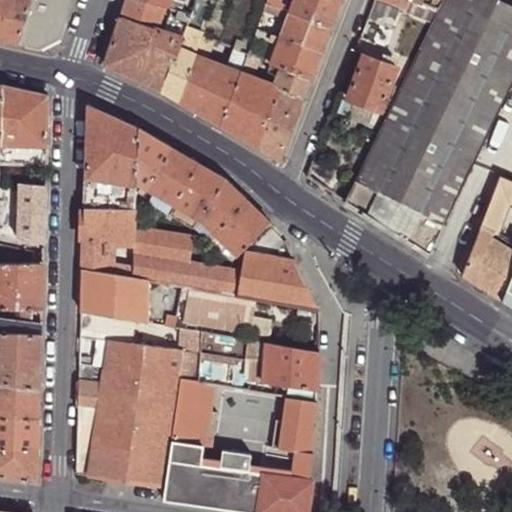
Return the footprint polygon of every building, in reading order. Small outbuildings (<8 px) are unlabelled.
[(0,0),(0,41),(18,46),(19,44),(17,43),(28,12),(31,0),(0,0)] [(71,7),(72,0),(31,0),(28,12),(47,18),(52,20),(58,3),(71,7)] [(146,0),(125,0),(120,17),(158,30),(162,19),(166,6),(146,0)] [(170,0),(168,7),(171,8),(181,11),(184,0),(170,0)] [(186,0),(183,12),(191,14),(196,2),(191,0),(186,0)] [(331,27),(339,5),(325,0),(294,0),(290,11),(331,27)] [(434,23),(345,202),(429,255),(511,84),(511,7),(497,0),(444,0),(439,11),(434,23)] [(419,4),(410,0),(406,12),(434,23),(439,11),(429,7),(419,4)] [(432,0),(429,7),(439,11),(444,0),(432,0)] [(374,1),(367,18),(392,28),(399,11),(374,1)] [(57,46),(71,7),(58,3),(52,20),(47,18),(28,12),(17,43),(19,44),(50,52),(57,46)] [(168,7),(166,6),(162,19),(167,21),(171,8),(168,7)] [(181,11),(171,8),(167,21),(163,32),(182,38),(186,26),(191,14),(183,12),(181,11)] [(321,53),(331,27),(290,11),(280,37),(321,53)] [(104,66),(162,93),(164,86),(178,50),(182,38),(163,32),(158,30),(120,17),(104,66)] [(194,29),(186,26),(182,38),(178,50),(184,52),(189,44),(191,38),(194,29)] [(277,46),(280,37),(257,27),(253,36),(277,46)] [(311,79),(321,53),(280,37),(277,46),(270,63),(281,67),(287,70),(311,79)] [(184,52),(192,55),(195,48),(198,41),(191,38),(189,44),(184,52)] [(198,41),(195,48),(200,51),(206,52),(209,44),(198,39),(198,41)] [(166,86),(179,93),(192,55),(184,52),(178,50),(164,86),(162,93),(163,94),(166,86)] [(239,72),(247,54),(239,51),(234,64),(233,70),(239,72)] [(176,101),(219,126),(239,72),(233,70),(198,57),(192,55),(179,93),(176,101)] [(362,56),(346,98),(380,111),(396,69),(362,56)] [(283,80),(287,70),(281,67),(275,86),(305,97),(307,89),(283,80)] [(307,89),(311,79),(287,70),(283,80),(307,89)] [(280,162),(305,97),(275,86),(239,72),(219,126),(280,162)] [(48,95),(1,85),(0,115),(0,161),(46,163),(47,147),(48,95)] [(85,178),(137,183),(137,179),(138,129),(87,104),(85,178)] [(137,179),(151,189),(170,148),(138,129),(137,179)] [(156,192),(175,205),(198,164),(170,148),(151,189),(156,192)] [(178,206),(200,221),(201,220),(225,180),(211,171),(198,164),(175,205),(178,206)] [(511,181),(500,176),(462,276),(500,298),(511,267),(511,241),(497,232),(509,200),(511,200),(511,181)] [(84,208),(136,205),(136,202),(137,183),(85,178),(84,208)] [(136,202),(142,202),(148,200),(156,192),(151,189),(137,179),(137,183),(136,202)] [(201,220),(214,233),(247,201),(225,180),(201,220)] [(0,233),(44,243),(45,194),(0,184),(0,233)] [(156,192),(148,200),(169,214),(178,206),(175,205),(156,192)] [(238,255),(269,223),(247,201),(214,233),(218,236),(238,255)] [(118,240),(135,241),(136,223),(136,209),(136,205),(84,208),(83,240),(115,241),(118,240)] [(200,221),(194,231),(210,244),(218,236),(214,233),(201,220),(200,221)] [(220,294),(236,297),(241,270),(188,261),(193,237),(136,223),(135,241),(135,263),(134,278),(149,281),(149,282),(180,287),(220,294)] [(218,236),(210,244),(231,262),(238,255),(218,236)] [(83,240),(83,269),(114,274),(114,261),(115,253),(115,241),(83,240)] [(319,312),(296,262),(244,253),(241,270),(236,297),(244,299),(262,302),(301,309),(319,312)] [(114,274),(134,278),(135,263),(114,261),(114,274)] [(0,308),(19,310),(32,310),(33,263),(0,263),(0,308)] [(41,311),(43,263),(33,263),(32,310),(41,311)] [(511,267),(500,298),(511,305),(511,267)] [(149,314),(149,282),(149,281),(134,278),(114,274),(83,269),(82,312),(134,321),(149,324),(149,314)] [(218,314),(220,294),(180,287),(176,315),(216,322),(218,314)] [(241,317),(244,299),(236,297),(220,294),(218,314),(241,317)] [(299,318),(301,309),(262,302),(261,310),(299,318)] [(18,320),(31,320),(32,310),(19,310),(18,320)] [(41,322),(41,311),(32,310),(31,320),(41,322)] [(133,333),(134,321),(82,312),(81,338),(99,340),(132,344),(134,333),(133,333)] [(200,354),(203,333),(182,329),(179,351),(200,354)] [(0,332),(0,383),(40,390),(41,334),(0,332)] [(162,337),(134,333),(132,344),(165,350),(166,343),(162,337)] [(233,360),(236,338),(203,333),(200,354),(233,360)] [(81,338),(80,365),(96,367),(99,340),(81,338)] [(199,365),(200,354),(179,351),(165,350),(132,344),(99,340),(96,367),(93,383),(79,382),(79,410),(77,475),(161,487),(176,379),(180,380),(180,381),(196,383),(199,365)] [(263,382),(267,344),(256,342),(252,381),(263,382)] [(319,372),(319,352),(267,344),(263,382),(310,391),(309,399),(317,400),(319,372)] [(80,365),(79,382),(93,383),(96,367),(80,365)] [(230,370),(199,365),(196,383),(220,386),(228,387),(228,383),(230,370)] [(180,381),(171,444),(201,448),(202,441),(218,444),(222,415),(216,415),(220,386),(196,383),(180,381)] [(0,414),(39,420),(40,390),(0,383),(0,414)] [(309,399),(286,396),(282,424),(275,423),(271,452),(294,455),(310,457),(314,429),(315,429),(317,400),(309,399)] [(0,414),(0,444),(38,450),(39,420),(0,414)] [(201,448),(171,444),(169,461),(205,466),(207,449),(217,451),(218,444),(202,441),(201,448)] [(38,450),(0,444),(0,477),(37,483),(38,450)] [(310,457),(294,455),(290,479),(306,481),(310,457)] [(165,487),(163,501),(238,511),(307,511),(312,482),(306,481),(290,479),(205,466),(169,461),(165,487)]
